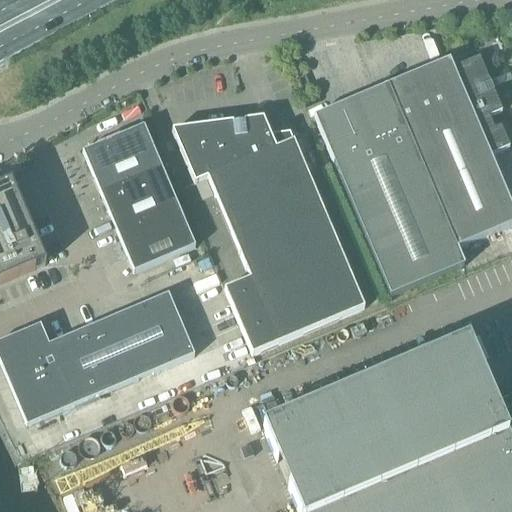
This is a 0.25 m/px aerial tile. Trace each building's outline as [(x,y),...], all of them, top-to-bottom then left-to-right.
[(448,63),(387,89),(313,120),(390,300),(463,269),(459,259),(456,252),(511,228),(511,212),(503,191),(502,191),(500,185),(499,185),(494,175),(491,166),(492,166),(489,159),(509,151),(500,130),(493,133),(488,120),(501,115),(489,85),(478,61),(452,72),(448,63)] [(172,134),(194,187),(207,182),(250,282),(225,292),(252,359),(364,312),(293,144),(276,151),(263,122),(243,124),(244,128),(233,129),(232,126),(172,134)] [(143,130),(89,153),(92,160),(85,163),(133,277),(195,251),(143,130)] [(196,187),(203,202),(213,198),(207,183),(196,187)] [(0,286),(46,268),(11,186),(0,190),(0,286)] [(31,333),(0,345),(0,368),(27,431),(194,360),(168,298),(48,349),(43,337),(34,340),(31,333)] [(511,511),(511,447),(467,341),(263,428),(298,511),(511,511)] [(260,404),(267,421),(278,416),(271,400),(260,404)]
